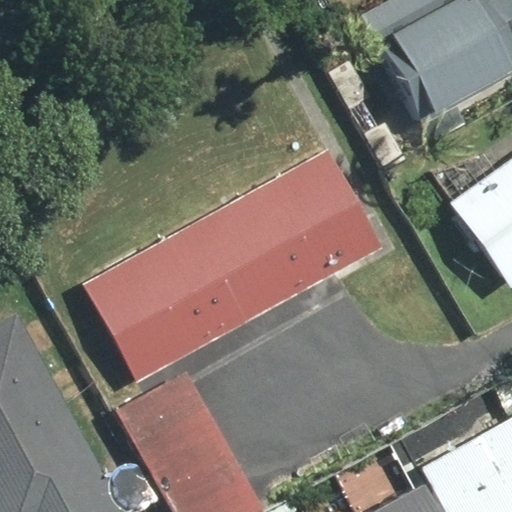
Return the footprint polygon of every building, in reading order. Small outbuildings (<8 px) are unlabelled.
[(511,0),(382,0),(357,14),(415,123),(511,70),(511,53),(496,23),(511,14),(511,0)] [(324,150),(76,284),(130,384),(378,250),(324,150)] [(511,279),(511,152),(441,203),(501,287),(511,279)] [(0,511),(121,511),(19,314),(0,323),(0,511)] [(183,372),(112,411),(167,511),(246,511),(257,506),(183,372)] [(504,418),(414,469),(437,511),(511,511),(511,373),(487,387),(504,418)] [(425,511),(403,474),(338,511),(425,511)]
